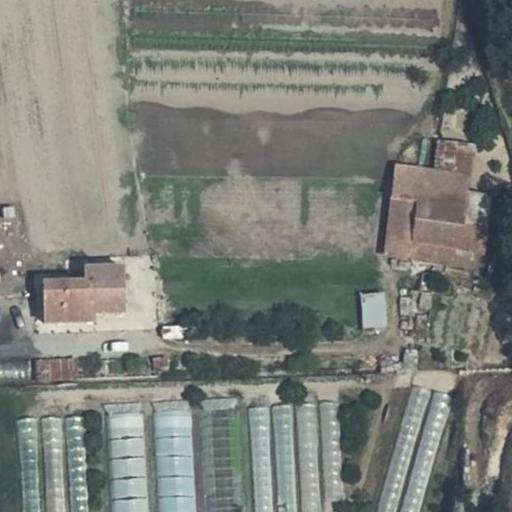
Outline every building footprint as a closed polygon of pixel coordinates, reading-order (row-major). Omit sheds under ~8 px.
[(424,176),(386,176),(384,264),(422,265),(435,266),(436,253),(484,253),(489,196),(464,195),(465,153),(437,152),(434,176),(424,176)] [(125,317),(125,268),(74,270),(73,284),(42,286),(43,328),(92,327),(92,318),(125,317)] [(363,292),(364,326),(390,325),(389,291),(363,292)] [(72,380),(72,362),(34,364),(35,382),(72,380)] [(381,511),(422,511),(451,392),(412,383),(381,511)] [(341,433),(335,398),(304,404),(308,423),(322,420),(325,436),(341,433)] [(151,511),(146,401),(110,403),(114,511),(151,511)] [(204,405),(211,473),(242,470),(236,403),(204,405)] [(293,424),(291,404),(252,408),(254,428),(293,424)] [(197,511),(191,408),(158,410),(163,488),(185,487),(186,511),(197,511)] [(91,511),(87,414),(24,417),(28,494),(27,494),(27,511),(91,511)]
